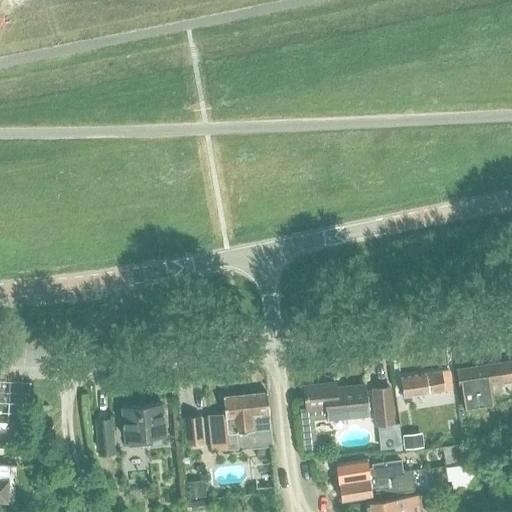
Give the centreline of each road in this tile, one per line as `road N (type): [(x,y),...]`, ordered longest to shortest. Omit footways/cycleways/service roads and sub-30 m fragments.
road 1 (residential): [(0,371),(114,375),(276,355)]
road 2 (tertiary): [(0,290),(261,253)]
road 3 (tertiary): [(261,253),(511,200)]
road 4 (residential): [(276,355),(511,323)]
road 5 (residential): [(300,511),(276,355)]
road 6 (track): [(89,511),(66,429),(69,376)]
